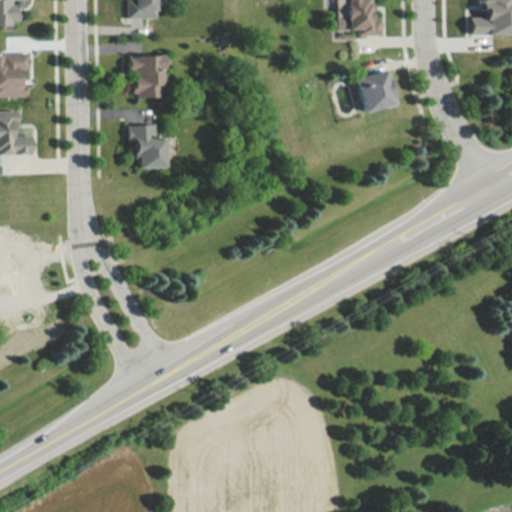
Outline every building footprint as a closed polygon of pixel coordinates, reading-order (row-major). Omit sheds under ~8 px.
[(0,0),(11,0),(12,4),(17,4),(18,16),(0,16),(0,0)] [(156,0),(156,6),(141,8),(130,10),(128,0),(156,0)] [(344,0),(372,0),(373,9),(382,8),(383,27),(374,27),(360,27),(358,20),(344,19),(344,0)] [(467,8),(470,25),(486,25),(511,25),(511,0),(480,0),(484,7),(467,8)] [(0,43),(14,43),(24,42),(26,61),(17,62),(17,74),(22,74),(23,89),(0,89),(0,43)] [(128,44),(162,46),(163,64),(165,88),(132,92),(131,82),(119,84),(119,72),(129,70),(128,44)] [(355,65),(369,62),(382,59),(393,94),(361,104),(355,65)] [(0,100),(17,100),(17,125),(29,126),(29,143),(14,144),(0,144),(0,100)] [(132,114),(142,114),(153,115),(153,128),(168,129),(167,162),(136,162),(140,149),(130,148),(132,114)]
